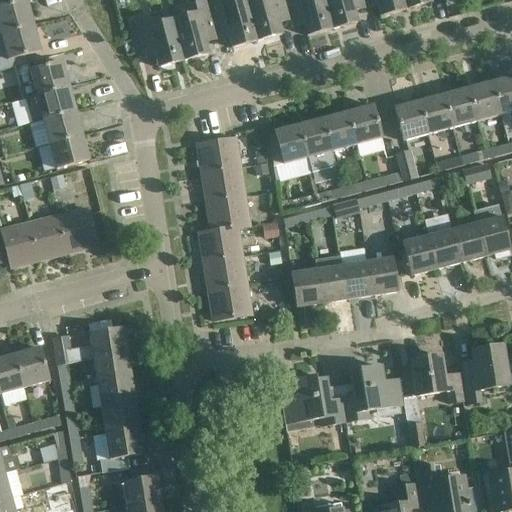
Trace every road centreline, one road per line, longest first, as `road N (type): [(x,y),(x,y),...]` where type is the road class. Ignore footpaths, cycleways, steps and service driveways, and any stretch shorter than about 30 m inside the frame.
road 1 (residential): [(138,122),(511,19)]
road 2 (residential): [(176,366),(346,340),(511,293)]
road 3 (residential): [(0,315),(160,265)]
road 4 (residential): [(197,511),(176,366)]
road 5 (residential): [(160,265),(138,122)]
road 6 (residential): [(138,122),(134,100),(73,0)]
